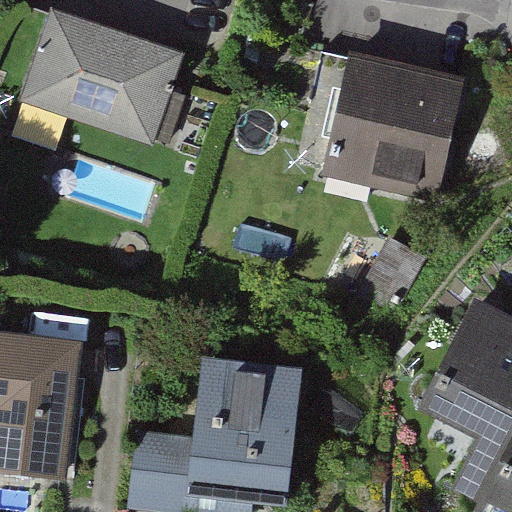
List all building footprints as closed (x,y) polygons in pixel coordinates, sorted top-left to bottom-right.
[(183,63),(52,19),(22,108),(154,152),(183,63)] [(468,82),(350,56),(322,180),(441,206),(468,82)] [(511,511),(511,326),(477,309),(420,419),(476,448),(453,493),(480,507),(477,511),(511,511)] [(83,351),(0,339),(0,478),(19,481),(29,482),(56,486),(64,487),(83,351)] [(192,440),(130,433),(122,503),(203,511),(245,511),(247,493),(284,496),(297,370),(271,367),(270,382),(236,378),(238,361),(201,357),(192,440)]
